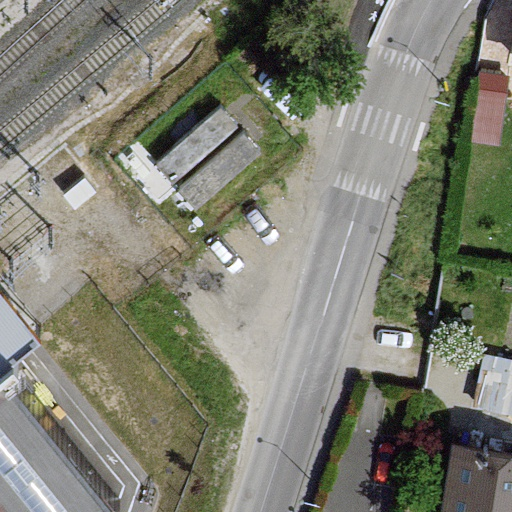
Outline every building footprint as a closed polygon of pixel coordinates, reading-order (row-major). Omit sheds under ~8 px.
[(511,82),(511,79),(484,75),(481,97),(510,101),(511,82)] [(159,161),(175,180),(240,123),(224,105),(159,161)] [(181,184),(198,205),(264,149),(246,129),(181,184)] [(0,511),(102,511),(119,499),(7,359),(15,353),(10,347),(20,339),(32,329),(0,289),(0,511)] [(472,401),(511,407),(511,365),(479,360),(472,401)] [(511,511),(511,450),(466,443),(453,511),(511,511)]
